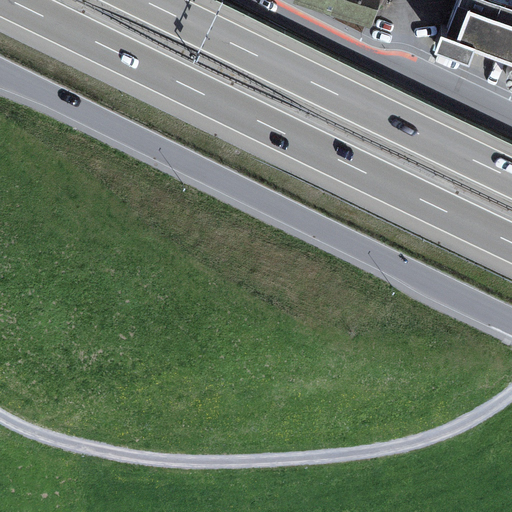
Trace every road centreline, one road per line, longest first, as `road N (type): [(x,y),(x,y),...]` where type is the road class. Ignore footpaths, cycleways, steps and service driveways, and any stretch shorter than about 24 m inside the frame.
road 1 (residential): [(0,73),(511,322)]
road 2 (motorway): [(8,0),(511,244)]
road 3 (motorway): [(511,177),(144,0)]
road 4 (residential): [(511,120),(263,0)]
